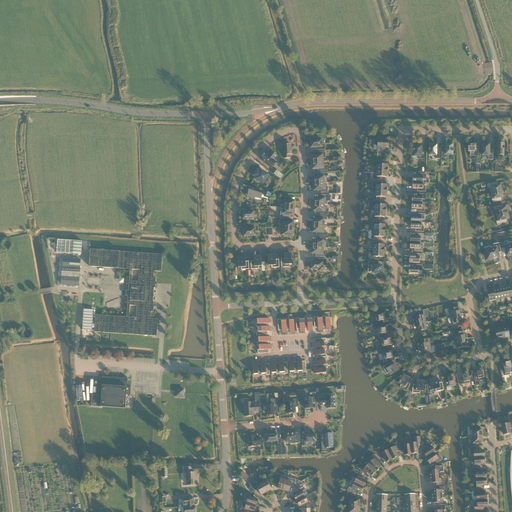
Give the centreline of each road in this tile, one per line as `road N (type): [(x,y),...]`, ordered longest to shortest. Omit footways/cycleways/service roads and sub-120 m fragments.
road 1 (residential): [(511,130),(410,130),(400,137),(392,300)]
road 2 (residential): [(301,245),(301,137),(290,130),(257,150),(237,184),(234,242),(243,248)]
road 3 (secondary): [(276,108),(497,97)]
road 4 (tertiary): [(216,307),(206,115)]
road 5 (secondary): [(0,101),(182,114)]
road 6 (unclassified): [(392,300),(415,368),(480,357)]
road 7 (residential): [(423,511),(420,470),(409,462),(378,479),(366,511)]
road 8 (tertiary): [(224,427),(216,307)]
